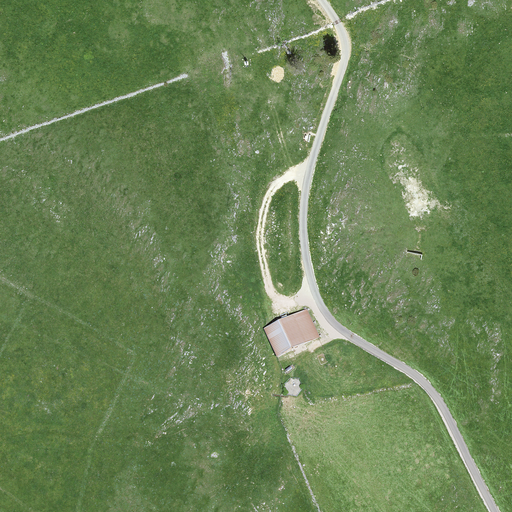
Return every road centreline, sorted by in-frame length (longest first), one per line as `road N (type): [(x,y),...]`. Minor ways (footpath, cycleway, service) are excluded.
road 1 (track): [(320,0),(345,47),(305,194),(302,226),(318,302),(344,333),(425,384),(493,511)]
road 2 (track): [(310,170),(285,175),(266,195),(264,273),(281,300),(318,302)]
